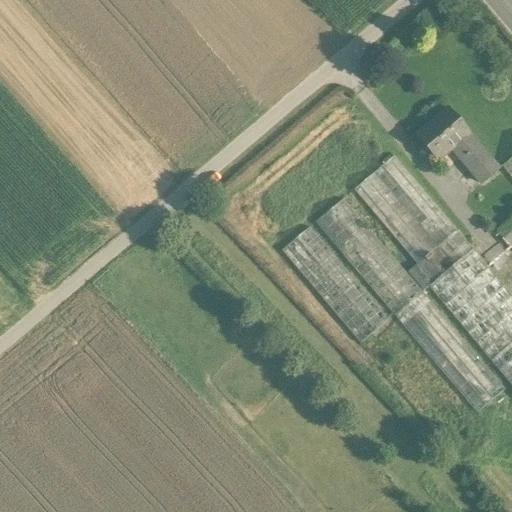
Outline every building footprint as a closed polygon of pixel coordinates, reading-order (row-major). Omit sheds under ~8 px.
[(448,110),(415,138),(436,162),(451,150),(468,135),(469,135),(448,110)] [(498,171),(468,135),(451,150),(481,185),(498,171)] [(511,151),(500,161),(511,177),(511,151)] [(511,220),(497,233),(511,251),(511,220)] [(306,227),(282,251),(297,266),(321,242),(306,227)] [(358,299),(343,302),(345,315),(346,315),(351,337),(387,329),(383,305),(360,310),(358,299)] [(497,390),(455,350),(436,369),(478,409),(497,390)]
